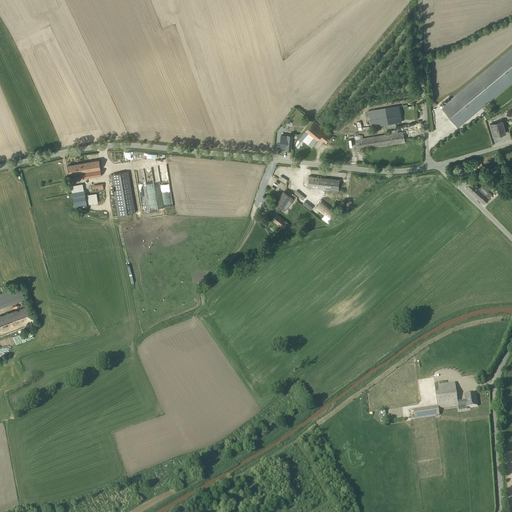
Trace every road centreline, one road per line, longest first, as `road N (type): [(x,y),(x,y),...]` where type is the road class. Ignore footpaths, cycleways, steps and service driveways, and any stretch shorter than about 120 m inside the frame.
road 1 (unclassified): [(429,167),(389,171),(135,145),(0,165)]
road 2 (track): [(273,160),(241,239),(202,287),(199,311),(147,333),(16,414)]
road 3 (track): [(148,511),(317,403)]
road 4 (unclassified): [(501,511),(494,392),(511,343)]
road 5 (unclassified): [(420,0),(429,167)]
